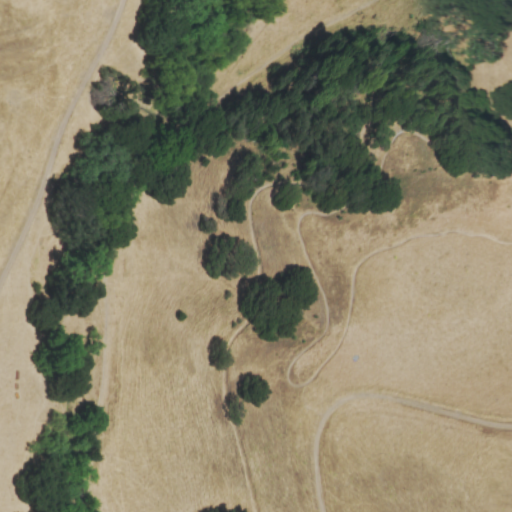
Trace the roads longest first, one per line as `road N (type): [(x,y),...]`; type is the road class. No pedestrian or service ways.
road 1 (track): [(120,0),(0,277)]
road 2 (track): [(321,511),(316,432),(336,403),(370,397),(511,425)]
